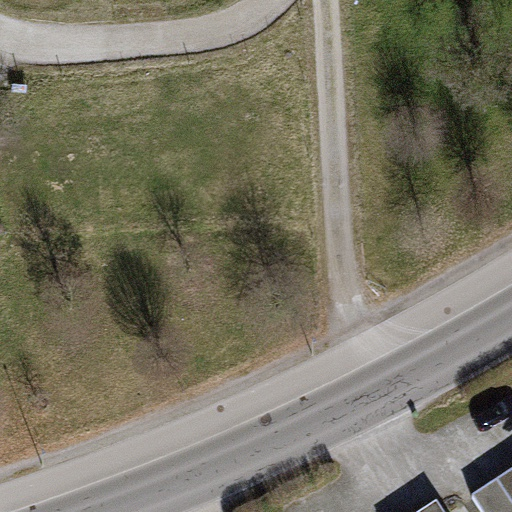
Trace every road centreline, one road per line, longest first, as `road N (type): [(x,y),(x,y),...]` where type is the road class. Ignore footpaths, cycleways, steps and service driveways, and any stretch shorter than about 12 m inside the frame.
road 1 (tertiary): [(96,511),(353,401),(511,314)]
road 2 (unknown): [(328,0),(353,401)]
road 3 (unknown): [(0,39),(48,50),(177,41),(220,32),(272,0)]
